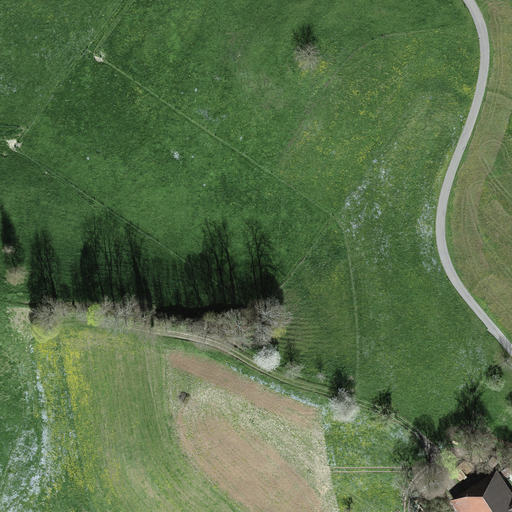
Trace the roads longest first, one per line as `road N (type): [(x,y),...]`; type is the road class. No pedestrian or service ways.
road 1 (track): [(426,511),(424,446),(410,428),(268,375),(222,344),(46,320)]
road 2 (unclassified): [(468,0),(484,36),(483,76),(440,230),(457,283),(511,350)]
